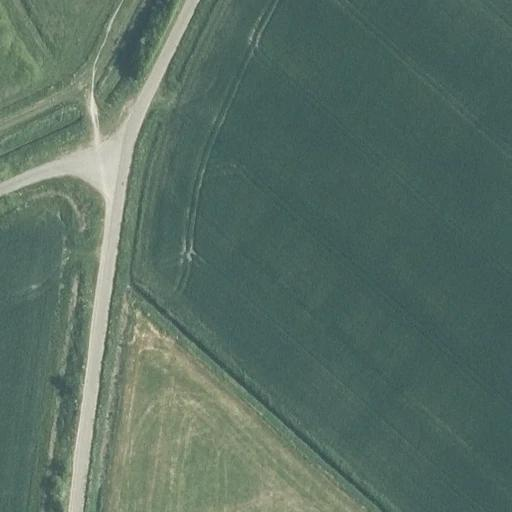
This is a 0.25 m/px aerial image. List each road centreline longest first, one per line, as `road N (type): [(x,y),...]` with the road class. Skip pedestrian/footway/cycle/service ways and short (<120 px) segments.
road 1 (unclassified): [(80,511),(124,170)]
road 2 (unclassified): [(124,170),(196,0)]
road 3 (unclassified): [(0,197),(69,165),(124,170)]
